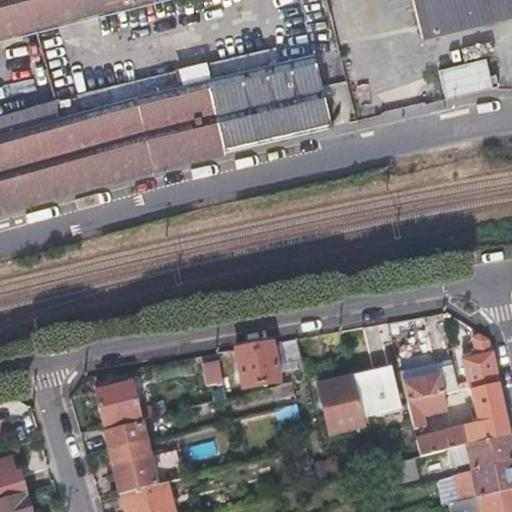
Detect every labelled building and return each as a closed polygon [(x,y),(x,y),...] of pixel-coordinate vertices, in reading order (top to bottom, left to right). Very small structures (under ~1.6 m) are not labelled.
[(0,0),(0,39),(153,0),(0,0)] [(511,0),(408,0),(418,37),(511,15),(511,0)] [(0,133),(0,211),(59,195),(152,170),(218,153),(330,127),(324,101),(318,80),(336,76),(329,49),(277,63),(273,48),(219,62),(223,77),(177,89),(174,73),(53,104),(56,119),(0,133)] [(434,102),(488,89),(484,78),(479,80),(474,61),(426,73),(434,102)] [(318,80),(324,101),(341,97),(336,76),(318,80)] [(324,101),(330,127),(348,122),(341,97),(324,101)] [(392,340),(389,331),(387,323),(379,324),(383,342),(392,340)] [(469,385),(470,388),(496,383),(494,372),(487,340),(481,336),(475,338),(475,342),(461,346),(469,385)] [(280,381),(276,363),(271,344),(252,347),(262,385),(280,381)] [(262,385),(252,347),(233,351),(242,390),(262,385)] [(407,402),(442,395),(440,387),(456,384),(451,364),(436,367),(438,376),(403,385),(407,402)] [(389,369),(352,378),(362,417),(399,408),(389,369)] [(362,417),(352,378),(318,386),(329,433),(364,425),(362,417)] [(421,459),(468,447),(508,437),(496,383),(470,388),(469,389),(477,424),(416,440),(421,459)] [(458,391),(469,389),(470,388),(469,385),(463,386),(462,383),(456,384),(458,391)] [(440,387),(442,395),(458,391),(456,384),(440,387)] [(95,393),(99,409),(102,425),(139,416),(140,420),(155,416),(152,407),(138,410),(132,385),(95,393)] [(290,385),(272,389),(274,398),(292,394),(290,385)] [(442,395),(407,402),(414,428),(425,425),(423,415),(445,409),(442,395)] [(226,407),(226,403),(225,400),(172,412),(174,420),(226,407)] [(299,420),(297,413),(295,407),(275,411),(279,425),(299,420)] [(108,450),(145,442),(141,425),(104,433),(108,450)] [(468,447),(473,470),(511,459),(511,455),(508,437),(468,447)] [(145,442),(108,450),(120,501),(157,491),(145,442)] [(310,466),(308,458),(306,449),(270,460),(274,475),(310,466)] [(376,470),(385,468),(394,466),(391,453),(373,458),(376,470)] [(476,482),(480,498),(511,490),(511,459),(473,470),(445,477),(448,488),(476,482)] [(18,470),(15,471),(13,471),(9,460),(0,462),(0,500),(24,493),(18,470)] [(394,466),(385,468),(389,486),(419,478),(415,460),(394,466)] [(123,511),(174,511),(169,488),(157,491),(120,501),(123,511)] [(511,490),(480,498),(461,503),(448,506),(450,511),(508,511),(511,511),(511,490)] [(29,511),(24,493),(0,500),(0,511),(29,511)]
